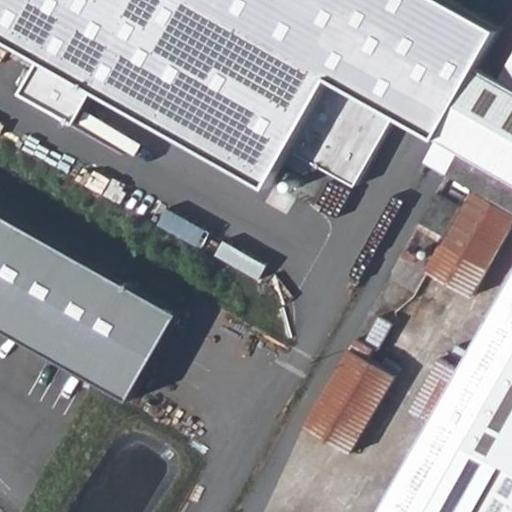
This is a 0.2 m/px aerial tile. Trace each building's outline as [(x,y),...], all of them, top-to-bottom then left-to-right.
[(401,112),(442,136),(468,91),(481,67),(503,26),(456,0),(0,0),(0,29),(45,55),(24,92),(78,123),(99,86),(276,185),(296,149),(359,185),(401,112)] [(511,64),(504,79),(494,96),(511,106),(511,110),(510,114),(511,115),(511,64)] [(468,91),(510,114),(511,110),(511,106),(494,96),(504,79),(481,67),(468,91)] [(465,149),(484,159),(510,114),(468,91),(442,136),(465,149)] [(484,159),(465,149),(454,170),(511,204),(511,288),(385,511),(511,511),(511,115),(510,114),(484,159)] [(454,170),(465,149),(442,136),(429,158),(454,170)] [(511,212),(473,191),(464,206),(444,243),(429,271),(473,295),(511,225),(511,212)] [(419,228),(444,243),(464,206),(440,193),(419,228)] [(0,216),(0,328),(141,409),(189,324),(0,216)] [(358,338),(307,426),(352,452),(398,375),(371,360),(376,349),(358,338)] [(438,417),(463,366),(443,357),(419,407),(438,417)]
